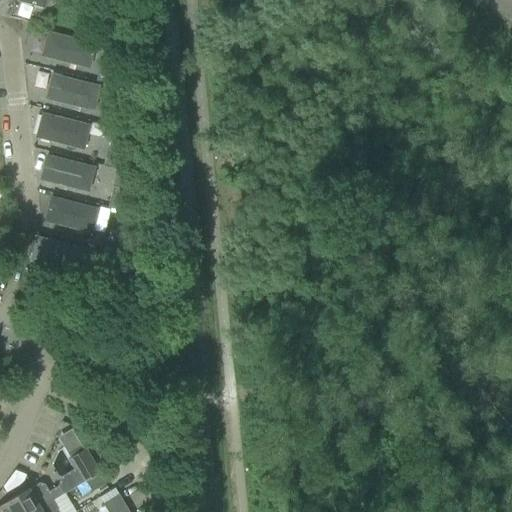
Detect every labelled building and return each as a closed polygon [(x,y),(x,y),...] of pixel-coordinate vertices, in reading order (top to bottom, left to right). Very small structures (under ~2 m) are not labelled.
[(95,40),(46,27),(40,52),(89,64),(95,40)] [(117,46),(106,43),(100,65),(112,67),(117,46)] [(100,83),(51,69),(51,70),(44,94),(94,107),(100,83)] [(110,85),(104,107),(116,110),(121,88),(110,85)] [(40,108),(34,133),(83,146),(89,121),(40,108)] [(125,130),(113,127),(108,149),(120,152),(125,130)] [(94,163),(45,150),(39,174),(88,188),(94,163)] [(113,187),(108,208),(119,211),(125,190),(113,187)] [(98,206),(49,193),(42,217),(92,230),(98,206)] [(117,229),(112,250),(123,253),(129,232),(117,229)] [(88,244),(39,231),(32,255),(81,269),(88,244)] [(107,267),(102,289),(114,292),(119,270),(107,267)] [(163,341),(153,362),(162,366),(171,345),(163,341)] [(84,482),(99,474),(85,450),(68,460),(82,483),(84,482)] [(99,474),(84,482),(90,493),(105,484),(99,474)] [(27,491),(0,506),(0,511),(34,511),(53,502),(63,495),(58,487),(49,493),(44,485),(40,484),(29,490),(28,490),(27,491)] [(107,511),(117,511),(125,508),(117,494),(103,503),(107,511)] [(59,511),(53,502),(34,511),(59,511)]
